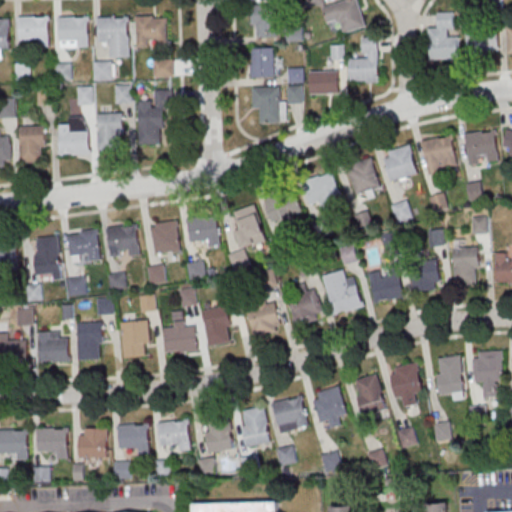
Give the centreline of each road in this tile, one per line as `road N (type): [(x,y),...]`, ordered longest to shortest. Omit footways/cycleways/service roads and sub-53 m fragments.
road 1 (residential): [(511,90),(424,102),(208,177),(0,202)]
road 2 (residential): [(511,319),(437,323),(254,376),(0,398)]
road 3 (residential): [(212,176),(203,0)]
